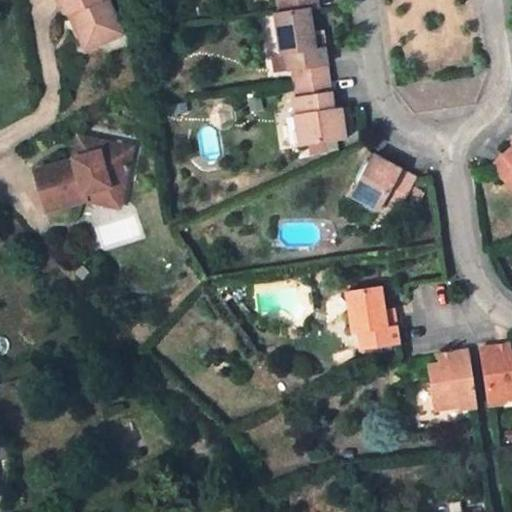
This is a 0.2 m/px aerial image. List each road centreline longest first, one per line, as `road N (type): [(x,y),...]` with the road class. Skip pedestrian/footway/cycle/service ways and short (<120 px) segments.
road 1 (residential): [(360,0),(374,104),(412,135),(448,148)]
road 2 (residential): [(448,148),(474,279),(511,321)]
road 3 (residential): [(448,148),(493,112),(502,76),(490,0)]
